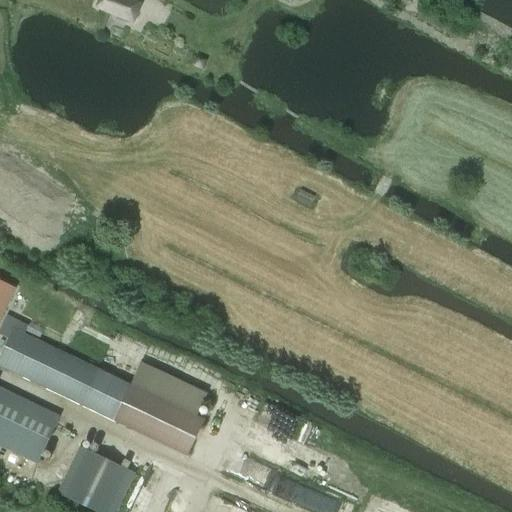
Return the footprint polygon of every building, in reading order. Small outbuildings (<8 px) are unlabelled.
[(133,0),(102,0),(100,8),(128,19),(134,0),(133,0)] [(193,67),(202,71),(207,61),(197,57),(193,67)] [(301,190),(296,200),(309,206),(314,196),(301,190)] [(0,322),(16,290),(0,282),(0,322)] [(0,331),(0,333),(10,339),(14,330),(23,334),(27,326),(18,322),(7,316),(0,331)] [(0,366),(188,456),(205,422),(14,330),(10,339),(0,359),(0,366)] [(0,446),(38,465),(61,418),(0,388),(0,446)] [(317,482),(323,469),(287,455),(290,447),(248,430),(239,452),(317,482)] [(94,511),(117,511),(136,474),(82,448),(59,495),(94,511)] [(167,511),(182,481),(152,467),(131,511),(167,511)] [(251,511),(222,499),(216,511),(251,511)]
